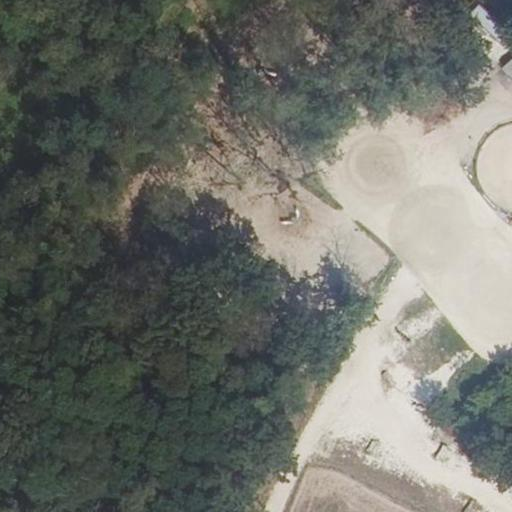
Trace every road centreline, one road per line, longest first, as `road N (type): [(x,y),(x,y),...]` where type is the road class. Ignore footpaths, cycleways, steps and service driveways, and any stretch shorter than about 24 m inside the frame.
road 1 (track): [(507,511),(431,471),(378,416),(363,362),(381,312)]
road 2 (track): [(272,511),(302,446),(325,423),(378,416)]
